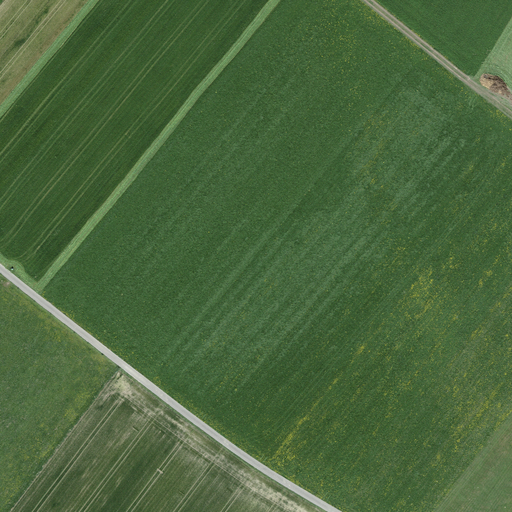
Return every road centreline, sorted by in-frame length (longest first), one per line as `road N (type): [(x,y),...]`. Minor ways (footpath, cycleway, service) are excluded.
road 1 (residential): [(0,267),(230,445),(335,511)]
road 2 (track): [(368,0),(511,114)]
